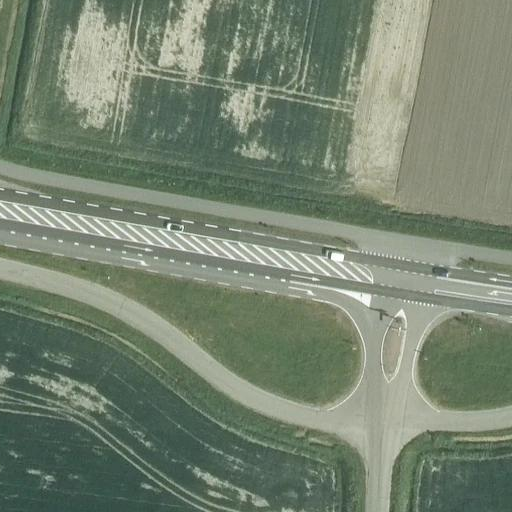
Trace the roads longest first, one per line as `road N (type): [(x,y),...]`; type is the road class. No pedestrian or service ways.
road 1 (unclassified): [(378,433),(255,401),(147,323),(74,289),(0,269)]
road 2 (unclassified): [(0,169),(409,243)]
road 3 (primary): [(404,281),(0,212)]
road 4 (tertiary): [(404,281),(377,320),(378,433)]
road 5 (tertiary): [(378,433),(405,370),(411,324),(404,281)]
road 6 (unclassified): [(511,421),(378,433)]
